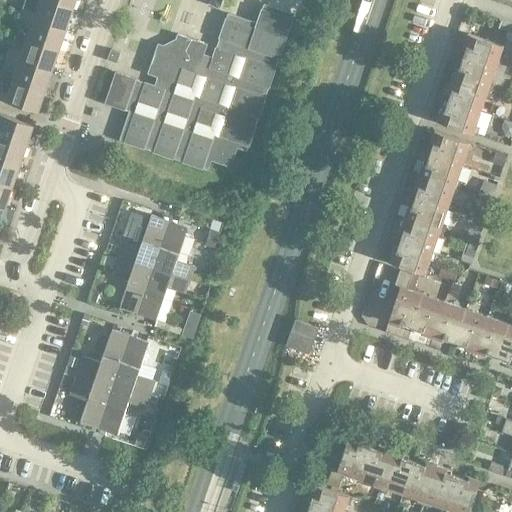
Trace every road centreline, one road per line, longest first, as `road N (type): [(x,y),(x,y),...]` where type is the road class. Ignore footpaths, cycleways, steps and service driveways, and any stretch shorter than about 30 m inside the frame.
road 1 (residential): [(280,511),(451,0)]
road 2 (residential): [(132,487),(7,443),(0,430),(46,292),(17,284)]
road 3 (residential): [(17,284),(113,0)]
